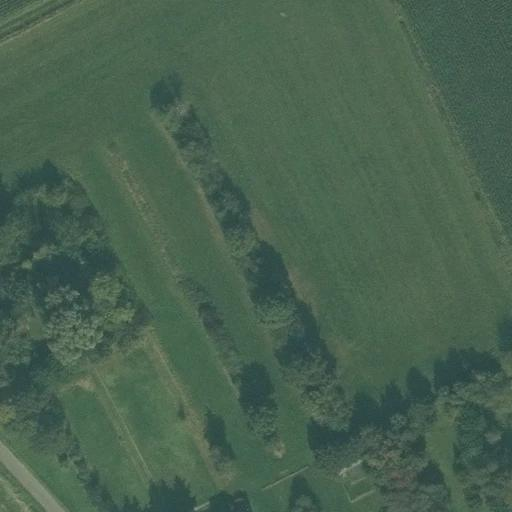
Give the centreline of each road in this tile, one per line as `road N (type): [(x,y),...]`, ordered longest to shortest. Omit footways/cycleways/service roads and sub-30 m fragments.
road 1 (track): [(205,511),(367,426)]
road 2 (track): [(511,351),(367,426)]
